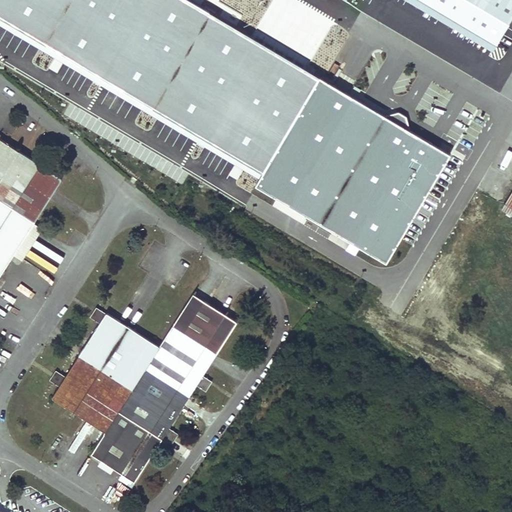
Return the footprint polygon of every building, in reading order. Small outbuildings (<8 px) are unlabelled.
[(429,157),(162,0),(148,0),(425,163),(429,157)] [(453,115),(258,0),(162,0),(429,157),(453,115)] [(457,109),(273,0),(258,0),(453,115),(457,109)] [(496,45),(420,0),(407,0),(492,50),(496,45)] [(511,17),(511,0),(420,0),(496,45),(511,17)] [(169,47),(137,29),(119,59),(152,78),(169,47)] [(0,274),(62,178),(0,137),(0,274)] [(511,206),(506,202),(502,209),(511,214),(511,206)] [(146,368),(189,396),(237,321),(194,293),(160,346),(146,368)] [(79,355),(132,389),(146,368),(160,346),(107,312),(79,355)] [(52,397),(105,431),(132,389),(79,355),(52,397)] [(92,453),(135,481),(189,396),(146,368),(132,389),(105,431),(92,453)] [(204,376),(199,386),(207,390),(212,379),(204,376)]
